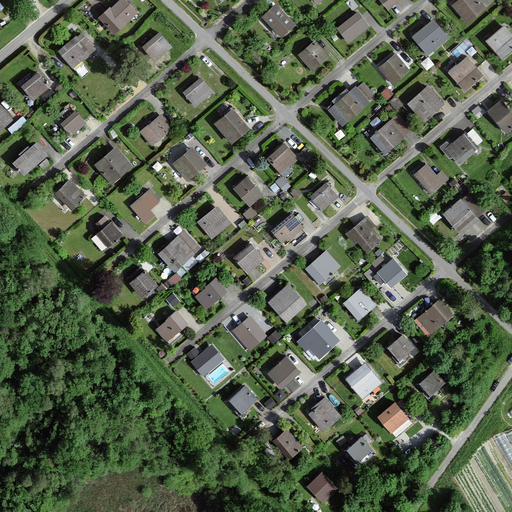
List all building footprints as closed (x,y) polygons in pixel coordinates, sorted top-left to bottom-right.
[(116,0),(96,18),(113,36),(135,15),(121,0),(116,0)] [(399,0),(376,0),(386,11),(399,0)] [(464,24),(484,8),(477,0),(456,0),(450,6),(464,24)] [(294,25),(275,4),(260,17),(279,38),(294,25)] [(334,29),(345,43),(366,27),(355,13),(334,29)] [(426,55),(447,37),(432,18),(410,36),(426,55)] [(500,60),(511,49),(511,36),(502,26),(484,41),(500,60)] [(79,33),(56,52),(71,69),(94,51),(79,33)] [(170,48),(157,33),(140,48),(153,63),(170,48)] [(309,72),(327,56),(313,40),(295,56),(309,72)] [(376,68),(389,84),(406,71),(394,54),(376,68)] [(463,92),(482,76),(465,56),(446,72),(463,92)] [(36,72),(18,88),(31,102),(49,87),(36,72)] [(194,108),(212,93),(199,78),(181,93),(194,108)] [(341,126),(368,99),(353,84),(326,111),(341,126)] [(422,122),(442,104),(426,86),(406,103),(422,122)] [(486,111),(504,132),(511,125),(511,110),(501,98),(486,111)] [(0,129),(11,120),(0,108),(0,129)] [(229,146),(248,129),(231,109),(211,126),(229,146)] [(69,138),(84,125),(73,111),(58,124),(69,138)] [(367,139),(382,155),(409,130),(394,114),(367,139)] [(159,115),(137,133),(149,147),(165,134),(160,128),(165,123),(159,115)] [(467,130),(478,142),(484,136),(473,125),(467,130)] [(445,140),(437,147),(448,160),(450,158),(456,165),(477,148),(463,132),(448,144),(445,140)] [(286,166),(296,156),(282,142),(264,159),(282,177),(289,169),(286,166)] [(10,163),(21,176),(44,156),(33,143),(10,163)] [(110,185),(131,166),(115,147),(93,166),(110,185)] [(170,165),(185,182),(205,164),(190,147),(170,165)] [(412,175),(429,193),(446,178),(440,171),(435,175),(424,163),(412,175)] [(231,188),(248,207),(262,195),(245,176),(231,188)] [(67,210),(83,195),(68,179),(52,194),(67,210)] [(319,210),(336,196),(324,182),(307,196),(319,210)] [(157,203),(148,191),(128,207),(143,224),(153,216),(148,210),(157,203)] [(440,213),(459,235),(477,219),(475,217),(485,209),(469,191),(459,199),(458,198),(440,213)] [(209,239),(230,221),(216,205),(196,223),(209,239)] [(281,244),(302,228),(290,213),(270,229),(281,244)] [(374,227),(365,216),(342,234),(351,244),(355,241),(363,252),(378,241),(369,230),(374,227)] [(60,236),(69,229),(62,221),(53,228),(60,236)] [(100,252),(120,234),(109,221),(88,240),(100,252)] [(172,271),(198,248),(182,230),(156,253),(172,271)] [(246,273),(263,259),(249,243),(232,257),(246,273)] [(323,252),(303,269),(317,285),(337,267),(323,252)] [(389,287),(406,274),(393,258),(376,271),(389,287)] [(127,282),(140,298),(156,285),(143,269),(127,282)] [(203,308),(226,291),(216,278),(193,295),(203,308)] [(285,322),(305,304),(287,283),(267,301),(285,322)] [(356,322),(375,305),(359,288),(340,305),(356,322)] [(430,334),(447,319),(432,303),(416,318),(430,334)] [(164,342),(187,322),(175,309),(152,328),(164,342)] [(246,351),(264,336),(248,316),(230,331),(246,351)] [(316,358),(339,339),(322,319),(299,338),(316,358)] [(398,360),(414,347),(402,333),(386,346),(398,360)] [(204,373),(226,356),(213,340),(191,358),(204,373)] [(195,344),(187,350),(192,356),(200,349),(195,344)] [(280,389),(298,372),(283,357),(266,373),(280,389)] [(359,399),(380,382),(364,362),(343,379),(359,399)] [(216,379),(227,369),(221,363),(210,373),(216,379)] [(428,395),(444,383),(434,370),(418,382),(428,395)] [(240,413),(256,399),(244,385),(228,399),(240,413)] [(318,433),(339,417),(324,398),(304,414),(318,433)] [(407,418),(394,402),(376,417),(389,433),(407,418)] [(283,465),(302,449),(285,430),(266,446),(283,465)] [(404,458),(429,442),(424,434),(399,451),(404,458)] [(352,465),(371,450),(360,437),(341,452),(352,465)] [(319,503),(335,489),(320,471),(304,486),(319,503)]
